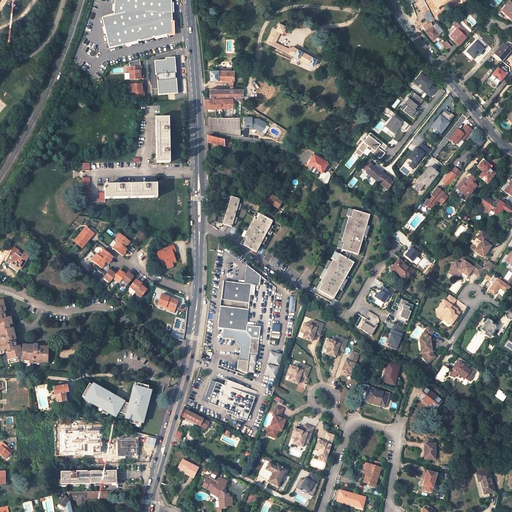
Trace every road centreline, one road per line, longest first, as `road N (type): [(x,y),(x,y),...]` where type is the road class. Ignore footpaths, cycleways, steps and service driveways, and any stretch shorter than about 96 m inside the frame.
road 1 (residential): [(198,223),(346,318),(392,249)]
road 2 (primary): [(197,291),(186,372),(146,509)]
road 3 (primary): [(189,0),(198,223)]
road 4 (unclassified): [(511,150),(390,0)]
